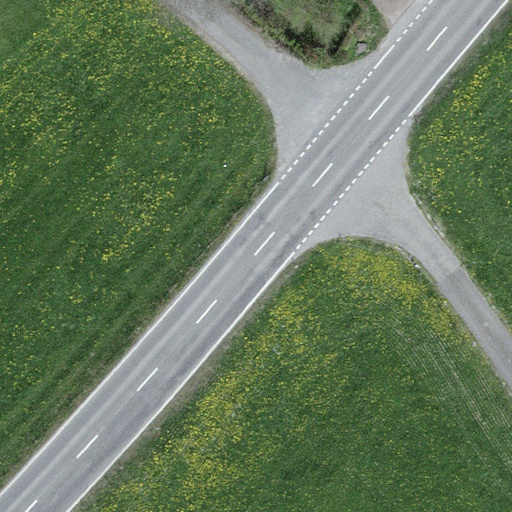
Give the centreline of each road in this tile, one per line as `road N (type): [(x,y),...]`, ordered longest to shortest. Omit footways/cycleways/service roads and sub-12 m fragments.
road 1 (tertiary): [(29,511),(472,0)]
road 2 (track): [(343,153),(511,369)]
